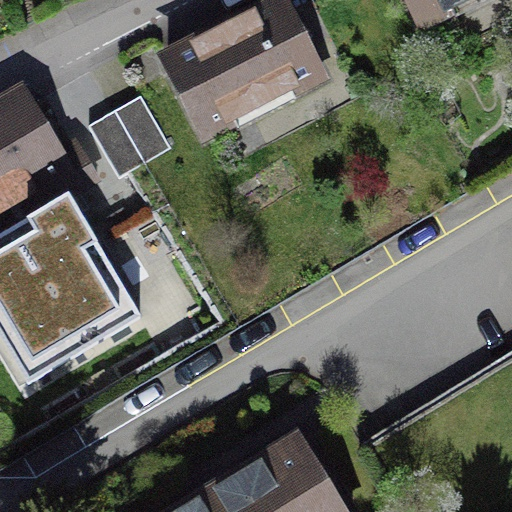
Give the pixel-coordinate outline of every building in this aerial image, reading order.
[(511,0),(416,0),(435,41),(511,6),(511,0)] [(286,8),(165,67),(206,151),(327,92),(286,8)] [(79,204),(103,187),(73,137),(51,150),(16,90),(0,99),(0,208),(9,203),(27,233),(79,204)] [(115,119),(148,172),(171,157),(138,104),(115,119)] [(122,188),(148,172),(115,119),(89,135),(122,188)] [(0,249),(0,335),(32,392),(149,325),(79,204),(27,233),(0,249)] [(511,339),(363,428),(405,497),(511,433),(511,339)] [(346,511),(306,445),(196,511),(346,511)]
